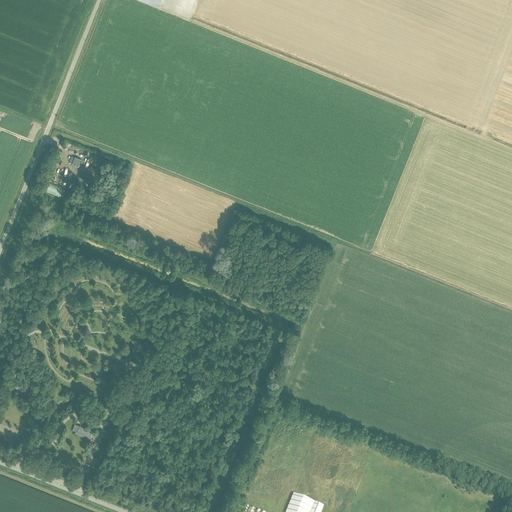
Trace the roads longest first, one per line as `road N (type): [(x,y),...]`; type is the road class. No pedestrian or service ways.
road 1 (unclassified): [(0,250),(99,0)]
road 2 (unclassified): [(125,511),(0,462)]
